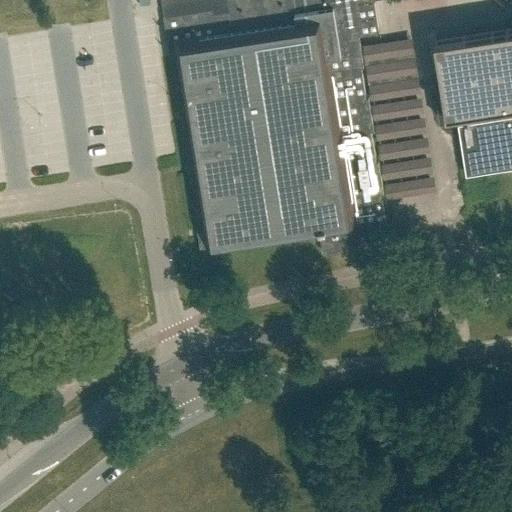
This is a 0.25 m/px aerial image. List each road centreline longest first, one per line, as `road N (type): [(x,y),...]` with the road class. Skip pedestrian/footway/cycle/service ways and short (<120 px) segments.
road 1 (tertiary): [(511,289),(215,356),(148,384),(0,493)]
road 2 (tertiary): [(61,511),(161,431),(225,398),(511,342)]
